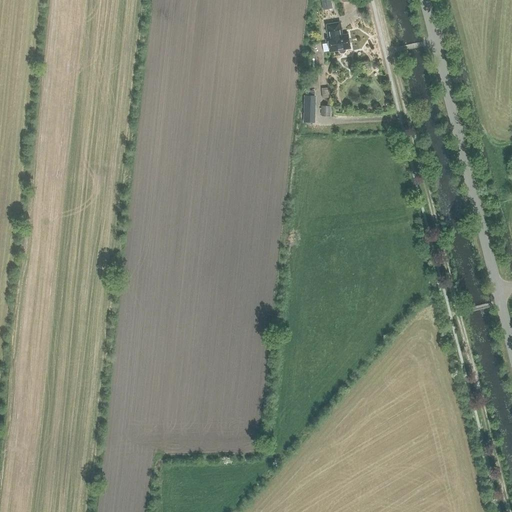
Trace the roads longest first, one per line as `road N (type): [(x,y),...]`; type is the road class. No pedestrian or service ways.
road 1 (track): [(509,511),(380,0)]
road 2 (tertiary): [(498,293),(424,0)]
